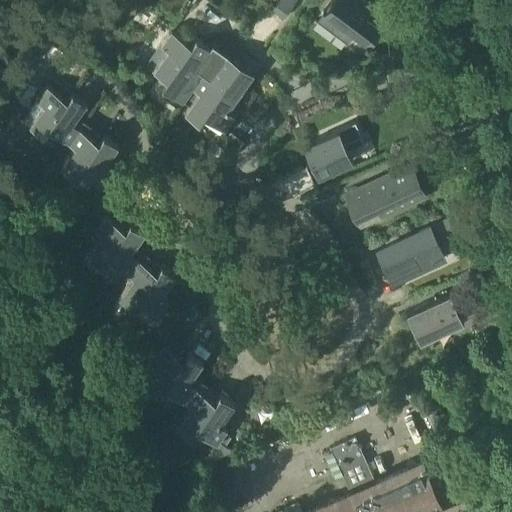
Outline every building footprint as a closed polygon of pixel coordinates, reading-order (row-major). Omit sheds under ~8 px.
[(284,17),(296,0),(277,0),(272,9),(284,17)] [(368,0),(331,0),(323,11),(368,44),(382,24),(369,14),(375,5),(368,0)] [(152,56),(147,62),(168,77),(158,91),(179,106),(184,99),(190,103),(185,110),(200,120),(204,113),(225,128),(235,113),(228,108),(248,80),(245,78),(252,69),(213,41),(210,45),(196,35),(192,42),(172,28),(152,56)] [(36,100),(22,119),(30,124),(44,134),(49,127),(68,141),(78,127),(72,122),(86,103),(71,92),(66,99),(46,85),(36,100)] [(454,128),(448,116),(427,125),(433,138),(454,128)] [(313,150),(308,153),(318,175),(353,159),(345,142),(356,137),(350,123),(309,142),(313,150)] [(75,146),(61,166),(76,176),(81,169),(101,183),(111,168),(104,163),(118,143),(103,132),(97,140),(78,127),(68,141),(75,146)] [(243,141),(230,132),(226,139),(238,148),(243,141)] [(454,152),(460,149),(453,134),(446,137),(429,145),(436,160),(454,152)] [(405,167),(351,192),(352,193),(362,213),(377,206),(381,212),(381,214),(419,196),(406,169),(405,167)] [(127,270),(138,255),(132,250),(146,231),(131,220),(126,227),(107,213),(96,228),(103,233),(90,252),(105,263),(110,257),(127,270)] [(378,249),(383,260),(392,278),(446,253),(439,237),(457,229),(451,216),(388,245),(378,249)] [(482,255),(506,243),(499,229),(475,240),(482,255)] [(127,270),(135,275),(121,293),(134,303),(139,295),(160,311),(170,297),(164,293),(178,273),(163,262),(157,269),(138,255),(127,270)] [(16,291),(27,317),(43,311),(32,284),(16,291)] [(451,291),(407,311),(420,340),(464,320),(451,291)] [(511,317),(503,299),(490,305),(497,323),(511,317)] [(162,362),(147,381),(162,391),(167,385),(186,399),(197,385),(191,380),(205,361),(190,349),(184,356),(166,343),(155,357),(162,362)] [(87,391),(80,382),(67,391),(74,401),(87,391)] [(193,404),(179,423),(194,434),(198,428),(216,441),(205,455),(211,459),(233,450),(225,444),(230,436),(224,432),(228,427),(221,422),(236,403),(220,392),(215,398),(197,385),(186,399),(193,404)] [(352,492),(307,511),(435,511),(442,509),(435,492),(441,489),(435,475),(430,478),(422,461),(375,482),(355,436),(331,446),(352,492)] [(107,449),(101,437),(91,442),(96,454),(107,449)] [(116,475),(103,481),(111,499),(124,494),(116,475)] [(496,501),(490,504),(493,511),(499,508),(496,501)]
